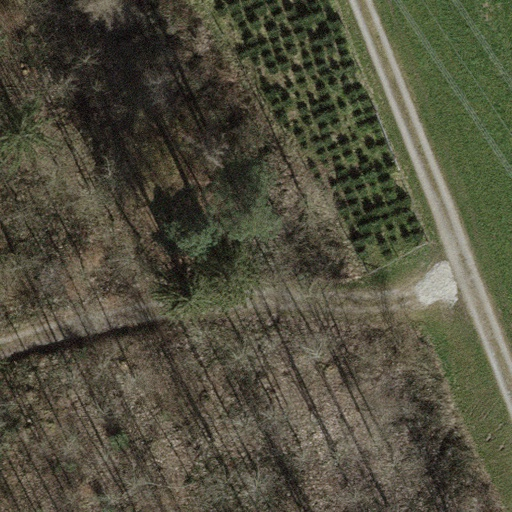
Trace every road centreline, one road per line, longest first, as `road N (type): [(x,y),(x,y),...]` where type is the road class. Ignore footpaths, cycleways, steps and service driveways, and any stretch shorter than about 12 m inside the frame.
road 1 (track): [(0,350),(138,310),(470,288)]
road 2 (track): [(511,396),(370,0)]
